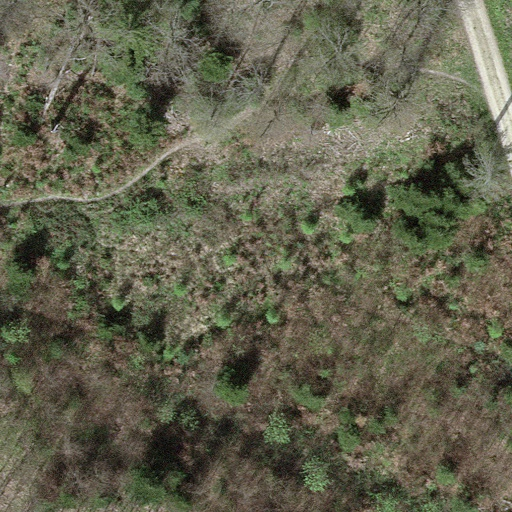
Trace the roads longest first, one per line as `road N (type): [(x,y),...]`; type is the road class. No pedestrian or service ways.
road 1 (track): [(0,292),(360,429),(493,511)]
road 2 (track): [(470,0),(511,131)]
